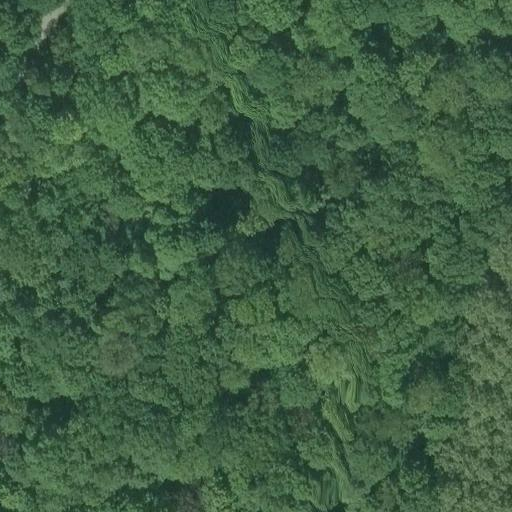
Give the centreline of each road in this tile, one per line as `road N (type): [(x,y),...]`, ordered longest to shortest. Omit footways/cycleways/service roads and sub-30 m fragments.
road 1 (track): [(511,190),(487,250),(460,401),(424,482),(401,511)]
road 2 (tertiary): [(68,0),(0,123)]
road 3 (track): [(511,295),(485,375),(460,401)]
